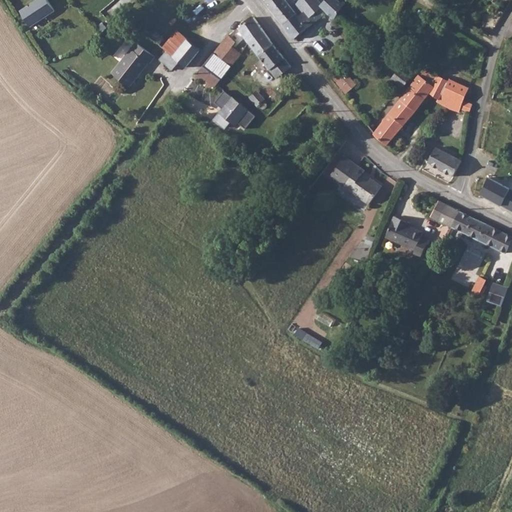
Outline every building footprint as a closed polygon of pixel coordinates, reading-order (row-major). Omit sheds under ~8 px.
[(19,11),(29,27),(53,12),(46,0),(35,0),(36,0),(19,11)] [(293,7),(297,3),(294,0),(263,0),(284,25),(298,13),(293,7)] [(298,13),(284,25),(295,38),(323,15),(321,13),(325,9),(335,19),(342,6),(343,4),(339,0),(325,0),(322,4),(318,0),(298,0),(297,3),(293,7),(298,13)] [(249,42),(264,30),(255,18),(254,17),(250,16),(241,23),(242,25),(239,28),(249,42)] [(418,40),(423,43),(435,24),(429,21),(418,40)] [(178,30),(163,47),(166,51),(171,55),(180,62),(186,68),(194,58),(204,47),(201,45),(199,48),(178,30)] [(277,78),(292,67),(280,52),(274,45),(264,30),(249,42),(256,53),(277,78)] [(214,53),(231,66),(241,53),(233,46),(237,41),(229,35),(214,53)] [(137,42),(113,73),(130,86),(148,62),(150,63),(155,56),(137,42)] [(171,55),(166,51),(159,59),(172,70),(180,62),(171,55)] [(204,65),(195,77),(213,91),(231,66),(214,53),(204,65)] [(412,77),(400,68),(392,78),(404,87),(412,77)] [(420,75),(374,133),(375,134),(388,145),(430,92),(439,99),(438,101),(447,107),(451,109),(456,98),(464,101),(470,86),(450,78),(449,80),(438,74),(436,76),(427,69),(422,76),(420,75)] [(339,71),(338,72),(332,77),(347,93),(357,84),(348,74),(344,76),(339,71)] [(265,99),(257,90),(249,97),(257,105),(258,105),(261,107),(263,108),(265,108),(266,106),(267,104),(267,103),(264,100),(265,99)] [(246,129),(256,117),(225,91),(215,103),(223,109),(215,119),(225,128),(231,121),(236,126),(238,123),(246,129)] [(471,107),(472,104),(464,101),(456,98),(451,109),(459,112),(461,109),(470,112),(471,107)] [(251,155),(251,161),(253,162),(257,162),(262,158),(270,150),(262,143),(251,155)] [(454,177),(462,161),(436,146),(428,163),(454,177)] [(330,176),(369,204),(382,186),(363,173),(365,171),(345,156),(330,176)] [(481,194),(511,210),(511,189),(494,180),(491,178),(489,179),(481,194)] [(448,205),(440,201),(431,216),(440,220),(448,205)] [(448,205),(440,220),(452,226),(460,211),(455,208),(448,205)] [(507,253),(511,242),(511,236),(460,211),(452,226),(507,253)] [(414,253),(422,256),(429,239),(422,237),(423,232),(409,226),(410,223),(395,216),(386,237),(416,250),(414,253)] [(440,250),(444,253),(451,239),(446,237),(440,250)] [(436,248),(428,263),(437,267),(444,253),(440,250),(436,248)] [(474,291),(480,294),(487,282),(480,279),(474,291)] [(502,306),(507,289),(493,284),(487,302),(502,307),(502,306)]
